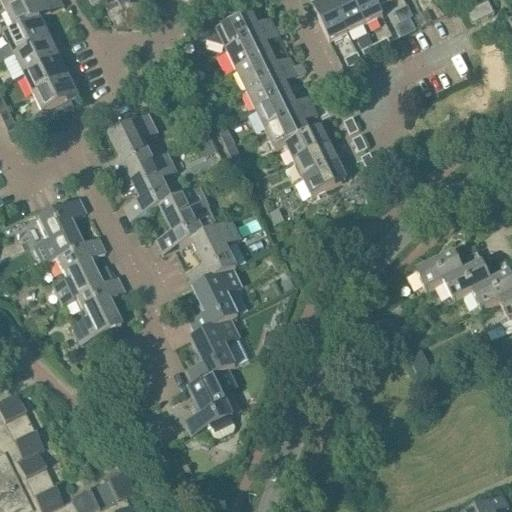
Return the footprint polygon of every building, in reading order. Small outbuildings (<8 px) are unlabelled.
[(0,0),(8,15),(39,0),(0,0)] [(39,0),(8,15),(17,36),(42,24),(66,12),(61,2),(49,8),(44,0),(39,0)] [(88,0),(94,12),(106,6),(119,33),(131,34),(131,32),(132,17),(128,9),(122,12),(116,0),(88,0)] [(146,9),(133,8),(129,0),(116,0),(122,12),(128,9),(132,17),(131,32),(144,33),(146,9)] [(350,0),(335,0),(331,3),(348,38),(365,29),(350,0)] [(384,20),(379,11),(378,11),(372,0),(350,0),(365,29),(384,20)] [(372,0),(378,11),(379,11),(401,0),(372,0)] [(348,38),(331,3),(314,11),(331,46),(348,38)] [(465,15),(472,28),(494,17),(488,4),(465,15)] [(431,25),(426,14),(415,20),(420,30),(431,25)] [(258,29),(253,19),(223,34),(219,26),(191,40),(196,50),(207,45),(225,51),(228,56),(276,33),(271,23),(258,29)] [(395,29),(401,40),(415,33),(410,22),(400,26),(395,29)] [(42,24),(17,36),(7,40),(13,52),(7,55),(4,50),(0,51),(0,66),(16,59),(17,59),(52,43),(42,24)] [(228,56),(237,76),(272,59),(267,48),(280,42),(276,33),(228,56)] [(386,42),(375,48),(379,57),(391,51),(386,42)] [(17,59),(26,79),(61,62),(52,43),(17,59)] [(361,54),(366,63),(379,57),(375,48),(361,54)] [(357,57),(344,63),(348,72),(361,65),(357,57)] [(272,59),(237,76),(247,95),(295,72),(290,63),(278,69),(272,59)] [(26,79),(35,99),(70,82),(61,62),(26,79)] [(307,78),(302,69),(295,72),(247,95),(257,115),(292,98),(287,88),(307,78)] [(44,116),(37,119),(41,128),(73,113),(70,107),(80,102),(70,82),(35,99),(44,116)] [(215,95),(202,100),(207,112),(220,106),(215,95)] [(257,115),(266,134),(266,135),(314,111),(310,102),(297,108),(292,98),(257,115)] [(314,111),(266,135),(276,155),(286,149),(311,137),(306,127),(318,120),(314,111)] [(0,119),(8,136),(17,132),(7,113),(0,116),(0,119)] [(158,140),(149,121),(109,141),(121,164),(105,172),(113,188),(116,186),(154,168),(154,167),(144,147),(158,140)] [(343,126),(349,139),(358,135),(352,122),(343,126)] [(217,134),(220,140),(229,136),(226,130),(217,134)] [(286,149),(295,166),(330,149),(321,132),(311,137),(286,149)] [(352,144),(358,157),(366,153),(360,140),(352,144)] [(330,149),(295,166),(303,184),(338,167),(330,149)] [(240,159),(235,150),(227,154),(231,163),(240,159)] [(367,174),(375,170),(369,157),(360,162),(367,174)] [(178,179),(169,161),(154,167),(154,168),(116,186),(122,199),(135,193),(141,206),(126,213),(133,228),(161,213),(174,206),(173,206),(164,186),(178,179)] [(338,167),(303,184),(312,202),(347,185),(338,167)] [(209,212),(200,193),(173,206),(174,206),(161,213),(173,239),(158,246),(165,261),(193,247),(192,246),(205,240),(205,239),(219,232),(209,212)] [(86,220),(79,205),(37,225),(48,247),(34,254),(43,273),(57,266),(82,253),(71,228),(86,220)] [(279,212),(270,216),(275,229),(285,224),(279,212)] [(232,226),(205,239),(205,240),(192,246),(193,247),(205,273),(190,280),(197,293),(197,294),(234,275),(235,276),(237,273),(227,252),(241,245),(232,226)] [(94,278),(89,267),(105,259),(98,245),(82,253),(57,266),(67,286),(53,293),(62,313),(76,305),(101,292),(114,286),(107,272),(94,278)] [(419,299),(444,286),(483,268),(478,259),(460,268),(455,258),(417,277),(423,291),(417,294),(419,299)] [(473,297),(511,279),(506,269),(487,278),(483,268),(444,286),(452,301),(445,304),(447,309),(454,305),(455,306),(473,297)] [(198,341),(231,325),(232,326),(238,323),(228,301),(243,294),(235,276),(234,275),(197,294),(197,293),(194,294),(207,320),(192,328),(198,341)] [(475,319),(500,307),(511,301),(511,281),(511,279),(473,297),(479,310),(473,314),(475,319)] [(291,280),(281,285),(286,295),(296,291),(291,280)] [(124,298),(118,284),(114,286),(101,292),(76,305),(86,326),(72,333),(81,351),(121,332),(108,306),(124,298)] [(511,301),(500,307),(507,320),(500,324),(508,339),(511,336),(511,301)] [(395,333),(390,322),(376,330),(381,341),(395,333)] [(240,345),(232,326),(231,325),(198,341),(192,344),(204,370),(189,378),(195,392),(196,392),(229,376),(236,372),(226,352),(240,345)] [(267,334),(262,346),(276,351),(280,339),(267,334)] [(511,339),(502,345),(508,357),(511,355),(511,339)] [(383,353),(395,355),(396,346),(384,344),(383,353)] [(419,347),(405,354),(419,381),(433,374),(419,347)] [(233,421),(223,400),(237,394),(229,376),(196,392),(195,392),(190,394),(202,420),(185,428),(192,442),(210,433),(214,441),(219,443),(233,436),(236,431),(232,422),(233,421)] [(131,511),(131,510),(130,511),(126,503),(136,498),(125,477),(71,504),(72,505),(63,509),(38,458),(44,455),(18,401),(0,409),(0,417),(2,420),(0,421),(0,511),(131,511)] [(480,511),(509,511),(504,500),(480,511)]
